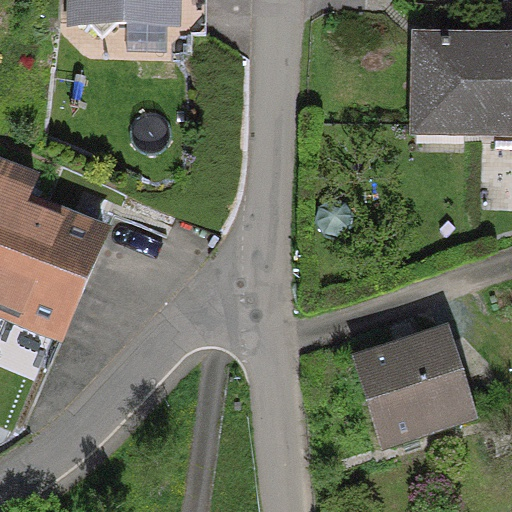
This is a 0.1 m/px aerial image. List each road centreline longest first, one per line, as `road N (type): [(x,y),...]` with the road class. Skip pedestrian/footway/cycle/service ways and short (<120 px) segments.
road 1 (residential): [(0,488),(35,471),(194,319),(269,293)]
road 2 (residential): [(283,0),(269,293)]
road 3 (residential): [(269,293),(294,511)]
